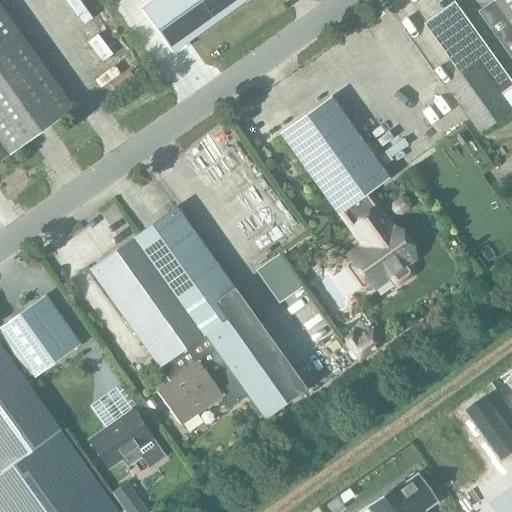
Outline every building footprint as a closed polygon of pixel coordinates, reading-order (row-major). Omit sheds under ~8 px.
[(172,54),(247,0),(155,0),(141,11),(172,54)] [(511,0),(496,0),(479,13),(511,58),(511,0)] [(427,26),(462,75),(446,86),(481,135),(511,113),(511,109),(502,95),(511,88),(511,81),(455,2),(455,3),(456,5),(427,26)] [(0,142),(9,156),(72,111),(0,8),(0,142)] [(329,98),(279,135),(337,216),(341,213),(366,195),(388,179),(329,98)] [(0,162),(9,156),(0,142),(0,162)] [(341,213),(352,229),(352,230),(364,246),(350,256),(351,258),(345,263),(344,269),(359,290),(365,291),(371,286),(373,289),(390,276),(395,283),(399,284),(410,276),(410,271),(406,265),(414,259),(390,227),(378,211),(377,212),(366,195),(341,213)] [(265,215),(274,232),(288,225),(280,207),(265,215)] [(246,394),(266,422),(306,393),(175,209),(134,238),(235,379),(246,394)] [(89,270),(169,384),(197,364),(217,392),(235,379),(134,238),(89,270)] [(338,317),(351,312),(342,286),(329,290),(338,317)] [(44,297),(0,328),(0,331),(33,378),(79,346),(44,297)] [(355,331),(344,339),(360,361),(385,343),(375,329),(361,339),(355,331)] [(0,511),(116,511),(0,348),(0,473),(0,474),(0,511)] [(235,379),(217,392),(197,364),(169,384),(157,393),(180,425),(219,398),(226,408),(246,394),(235,379)] [(511,453),(511,433),(486,397),(466,412),(502,461),(511,453)] [(138,458),(146,470),(163,457),(131,411),(88,442),(108,469),(122,459),(127,466),(138,458)] [(394,487),(366,507),(369,511),(423,511),(437,502),(418,475),(397,490),(394,487)] [(498,511),(511,511),(511,487),(492,502),(498,511)]
